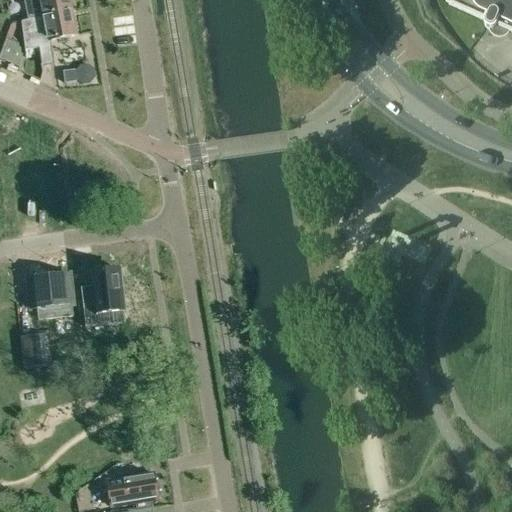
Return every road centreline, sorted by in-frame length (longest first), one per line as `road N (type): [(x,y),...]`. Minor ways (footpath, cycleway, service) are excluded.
road 1 (unclassified): [(227,511),(180,227)]
road 2 (tertiary): [(356,53),(437,124),(511,158)]
road 3 (residential): [(0,249),(180,227)]
road 4 (residential): [(164,151),(0,87)]
road 5 (residential): [(164,151),(140,0)]
